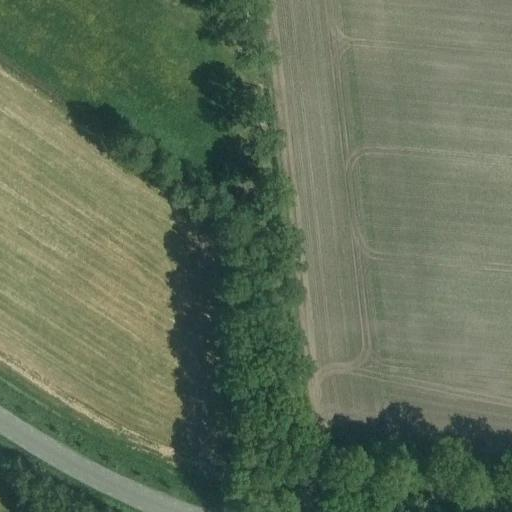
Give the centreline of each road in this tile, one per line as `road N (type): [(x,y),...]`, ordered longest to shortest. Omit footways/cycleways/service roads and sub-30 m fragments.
road 1 (track): [(300,511),(319,471),(315,380),(272,0)]
road 2 (tertiary): [(169,511),(0,420)]
